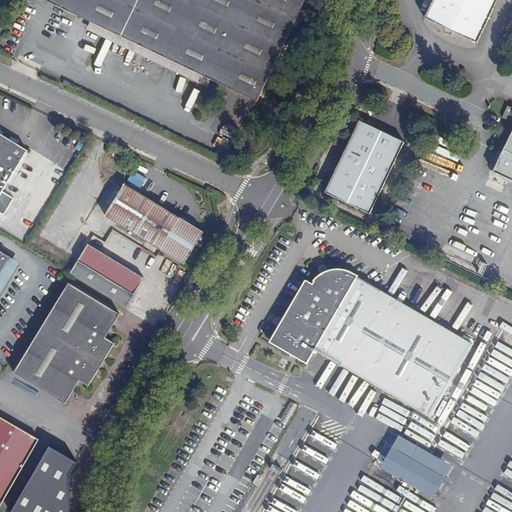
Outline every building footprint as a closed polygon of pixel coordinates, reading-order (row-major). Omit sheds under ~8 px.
[(46,0),(76,14),(211,79),(257,101),(304,0),(46,0)] [(431,0),(424,17),(444,26),(454,31),(477,42),(497,0),(431,0)] [(211,79),(76,14),(72,23),(207,87),(211,79)] [(447,33),(453,36),(454,31),(444,26),(447,33)] [(511,109),(508,107),(502,118),(506,119),(511,109)] [(408,144),(362,119),(323,187),(369,213),(408,144)] [(511,132),(502,153),(499,160),(492,172),(501,176),(511,181),(511,132)] [(0,211),(3,214),(13,197),(2,190),(26,150),(16,144),(8,139),(0,134),(0,211)] [(18,140),(10,135),(8,139),(16,144),(18,140)] [(124,152),(115,147),(112,155),(121,159),(124,152)] [(499,180),(509,185),(511,181),(501,176),(499,180)] [(180,217),(124,183),(104,216),(183,264),(203,231),(192,224),(180,217)] [(194,222),(181,214),(180,217),(192,224),(194,222)] [(144,278),(88,245),(70,274),(126,307),(144,278)] [(0,273),(10,258),(0,252),(0,273)] [(10,258),(0,273),(0,297),(20,265),(10,258)] [(357,276),(349,275),(341,275),(335,276),(329,277),(320,278),(313,280),(312,281),(313,282),(312,285),(307,282),(271,342),(306,363),(314,349),(430,417),(473,344),(357,276)] [(121,316),(70,284),(15,374),(66,405),(80,382),(89,387),(115,344),(107,339),(121,316)] [(465,394),(445,425),(470,441),(491,410),(465,394)] [(39,439),(0,416),(0,504),(1,505),(39,439)] [(451,465),(398,435),(380,466),(433,496),(451,465)] [(76,462),(49,446),(10,511),(68,511),(68,474),(76,462)] [(158,511),(174,485),(160,477),(139,511),(158,511)]
